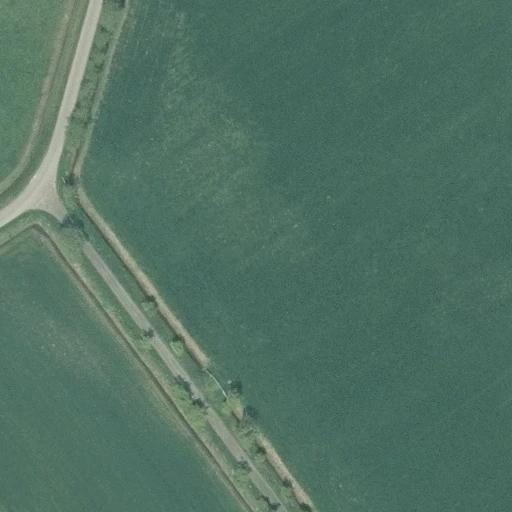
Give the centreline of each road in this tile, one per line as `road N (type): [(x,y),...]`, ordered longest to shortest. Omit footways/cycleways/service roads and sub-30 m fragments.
road 1 (unclassified): [(280,511),(42,191)]
road 2 (unclassified): [(42,191),(98,0)]
